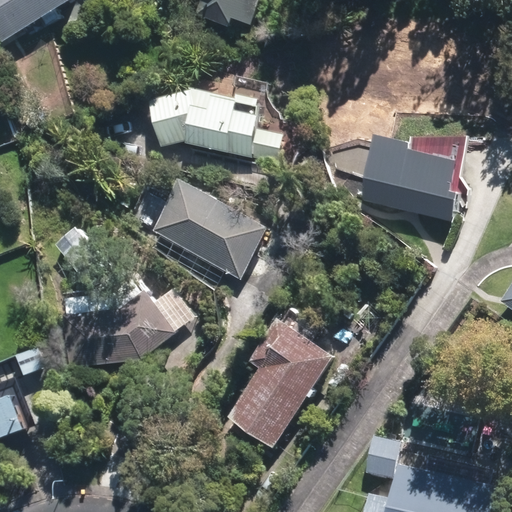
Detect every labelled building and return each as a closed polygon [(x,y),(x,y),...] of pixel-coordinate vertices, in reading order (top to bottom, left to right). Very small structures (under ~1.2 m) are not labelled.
[(0,0),(0,22),(9,37),(73,0),(0,0)] [(209,0),(205,13),(234,24),(238,14),(254,20),(261,0),(209,0)] [(223,102),(207,98),(205,107),(202,92),(157,102),(167,143),(199,136),(198,142),(283,161),(288,137),(265,132),(271,104),(225,94),(223,102)] [(466,154),(387,135),(372,197),(458,218),(464,193),(457,191),(466,154)] [(270,229),(191,182),(165,226),(244,273),(270,229)] [(85,229),(65,244),(88,274),(108,258),(85,229)] [(132,309),(72,316),(78,365),(149,356),(183,331),(154,292),(132,309)] [(270,366),(235,418),(278,447),(341,355),(288,319),(260,359),(270,366)] [(51,348),(21,359),(29,380),(58,370),(51,348)] [(0,394),(0,435),(30,426),(21,397),(3,403),(0,394)] [(405,441),(379,436),(373,471),(398,476),(405,441)] [(507,511),(511,490),(511,489),(404,467),(398,498),(373,493),(369,511),(507,511)]
